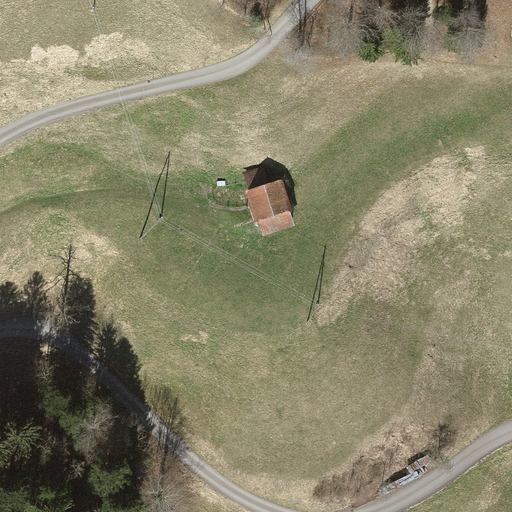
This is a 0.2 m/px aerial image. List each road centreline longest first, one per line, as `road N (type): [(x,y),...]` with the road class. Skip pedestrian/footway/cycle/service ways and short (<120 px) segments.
road 1 (residential): [(307,0),(235,65),(70,107),(0,138)]
road 2 (residential): [(0,331),(54,333),(209,475),(277,511)]
road 3 (track): [(0,216),(44,199),(115,192),(246,214)]
road 4 (residential): [(374,511),(511,431)]
